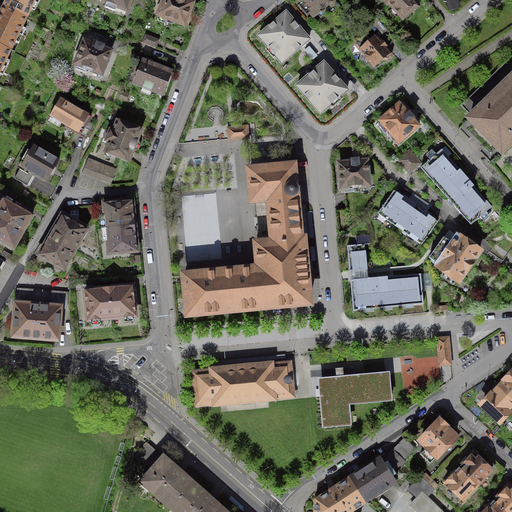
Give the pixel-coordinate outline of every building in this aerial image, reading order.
[(26,19),(35,0),(0,0),(0,5),(4,7),(26,19)] [(91,0),(92,0),(126,13),(131,0),(91,0)] [(191,0),(159,0),(154,16),(185,28),(190,14),(195,1),(191,0)] [(300,0),(302,2),(298,6),(306,15),(311,12),(313,15),(319,10),(320,11),(321,11),(323,11),(324,11),(325,10),(325,8),(325,7),(324,6),(330,1),(328,0),(300,0)] [(388,0),(388,1),(402,17),(417,3),(414,0),(388,0)] [(455,0),(454,0),(447,0),(446,0),(450,11),(462,8),(459,0),(455,0)] [(0,45),(10,51),(26,19),(4,7),(0,15),(0,45)] [(309,40),(286,12),(259,36),(282,62),(309,40)] [(376,18),(371,23),(383,36),(386,34),(388,32),(376,18)] [(145,34),(141,43),(156,48),(157,44),(159,39),(145,34)] [(390,56),(390,52),(382,43),(382,42),(381,41),(380,39),(379,39),(376,36),(371,40),(369,40),(365,35),(362,34),(355,40),(355,43),(358,46),(361,46),(363,48),(361,50),(366,55),(366,58),(369,62),(372,62),(374,65),(382,58),(383,59),(387,59),(390,56)] [(112,49),(81,38),(71,66),(102,78),(107,63),(112,49)] [(0,71),(10,51),(0,45),(0,71)] [(141,59),(131,85),(162,97),(167,84),(172,70),(141,59)] [(347,89),(324,63),(297,86),(320,113),(347,89)] [(502,152),(511,142),(511,76),(469,119),(486,136),(502,152)] [(58,98),(47,117),(62,126),(77,134),(88,115),(58,98)] [(399,104),(381,121),(382,122),(378,126),(385,133),(389,130),(399,142),(417,125),(412,119),(414,118),(412,115),(409,112),(407,114),(399,104)] [(105,144),(101,154),(129,165),(136,148),(142,130),(114,119),(110,129),(107,128),(102,143),(105,144)] [(235,128),(229,129),(230,139),(242,138),(241,128),(235,128)] [(33,146),(14,179),(27,186),(33,174),(47,182),(53,171),(59,160),(33,146)] [(409,150),(398,160),(403,167),(415,157),(409,150)] [(442,150),(421,168),(446,197),(471,225),(472,224),(491,207),(442,150)] [(420,163),(415,157),(403,167),(409,173),(420,163)] [(87,159),(81,174),(97,180),(110,185),(116,170),(87,159)] [(351,162),(339,163),(341,187),(343,187),(344,192),(354,191),(354,186),(369,185),(367,160),(359,161),(358,159),(355,159),(351,159),(351,162)] [(295,183),(295,182),(293,166),(250,170),(249,170),(252,200),(269,199),(272,235),(257,236),(258,243),(256,243),(258,268),(184,275),(188,314),(280,306),(309,303),(303,239),(300,238),(296,197),(297,195),(298,194),(299,191),(298,188),(297,186),(296,183),(295,183)] [(394,192),(378,215),(422,245),(438,222),(416,207),(394,192)] [(3,198),(0,203),(0,218),(23,231),(28,223),(33,215),(3,198)] [(104,203),(107,228),(134,225),(133,213),(132,200),(104,203)] [(56,225),(51,235),(75,249),(86,229),(62,215),(56,225)] [(0,218),(0,240),(14,248),(18,240),(23,231),(0,218)] [(107,228),(109,253),(137,250),(136,238),(134,225),(107,228)] [(439,265),(438,266),(447,272),(443,277),(453,285),(457,279),(459,280),(479,251),(455,234),(450,242),(444,237),(429,258),(436,263),(439,265)] [(45,245),(39,255),(64,269),(75,249),(51,235),(45,245)] [(349,263),(350,281),(367,279),(367,269),(372,269),(372,262),(366,262),(364,244),(347,246),(349,263)] [(420,274),(367,279),(350,281),(353,311),(390,307),(423,304),(420,274)] [(85,290),(88,320),(90,320),(91,325),(100,324),(100,319),(123,317),(124,322),(133,321),(133,316),(135,315),(134,300),(133,285),(85,290)] [(17,289),(14,336),(35,337),(57,339),(60,308),(67,308),(68,293),(17,289)] [(488,301),(485,298),(480,298),(478,301),(478,305),(481,308),(486,308),(488,305),(488,301)] [(438,338),(440,365),(450,364),(448,337),(438,338)] [(211,371),(193,372),(196,405),(214,403),(215,404),(239,402),(241,402),(247,401),(247,402),(248,402),(248,401),(274,399),(274,397),(292,395),(291,383),(292,383),(292,382),(291,382),(290,377),(291,377),(291,376),(292,376),(291,375),(289,363),(271,365),(270,364),(211,369),(211,371)] [(498,388),(511,400),(511,373),(507,378),(498,388)] [(389,375),(321,381),(325,427),(349,425),(346,402),(391,398),(389,375)] [(508,410),(511,405),(511,400),(498,388),(489,398),(482,405),(499,421),(508,411),(508,410)] [(440,420),(420,440),(426,446),(427,447),(420,454),(430,463),(448,444),(451,447),(458,439),(448,429),(445,426),(445,425),(440,420)] [(393,450),(403,460),(415,448),(411,444),(404,438),(393,450)] [(146,443),(132,458),(141,467),(155,451),(146,443)] [(387,453),(380,458),(389,472),(405,461),(403,460),(393,450),(387,453)] [(477,484),(492,470),(473,452),(466,459),(459,467),(477,484)] [(171,511),(196,483),(180,469),(164,454),(139,483),(171,511)] [(350,478),(365,501),(395,481),(389,472),(380,458),(366,467),(355,474),(355,475),(351,478),(351,477),(350,478)] [(463,499),(477,484),(459,467),(452,474),(445,482),(463,499)] [(418,497),(411,504),(418,511),(440,511),(426,498),(435,489),(419,475),(409,488),(418,497)] [(347,511),(365,501),(350,478),(333,488),(317,499),(315,511),(347,511)] [(196,483),(171,511),(172,511),(229,511),(213,498),(196,483)] [(506,511),(511,511),(511,489),(508,485),(501,492),(493,500),(506,511)] [(244,507),(231,496),(228,499),(241,510),(244,507)] [(506,511),(493,500),(486,507),(481,511),(506,511)]
